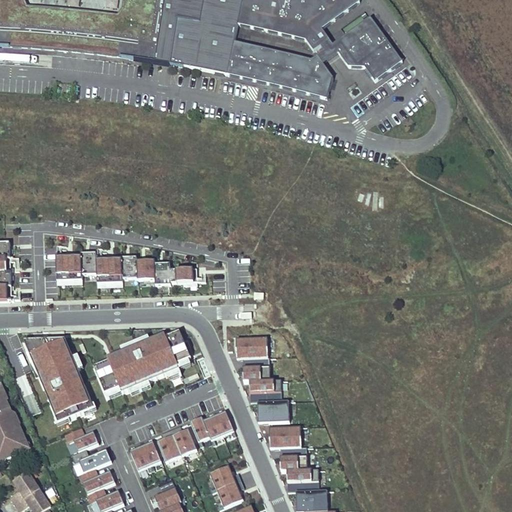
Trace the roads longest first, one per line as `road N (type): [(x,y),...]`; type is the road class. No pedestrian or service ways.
road 1 (residential): [(229,384),(110,434),(142,511)]
road 2 (residential): [(0,322),(193,318)]
road 3 (residential): [(229,384),(282,511)]
